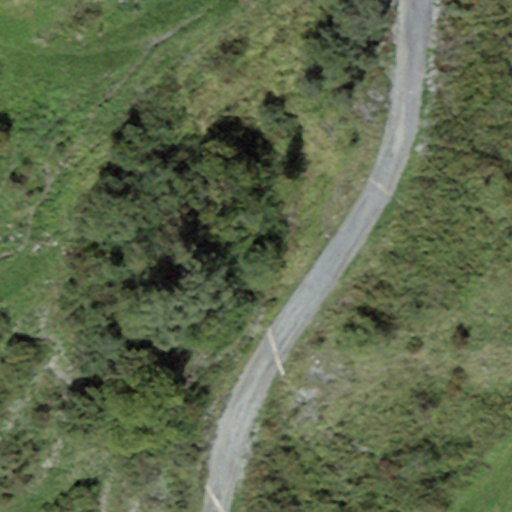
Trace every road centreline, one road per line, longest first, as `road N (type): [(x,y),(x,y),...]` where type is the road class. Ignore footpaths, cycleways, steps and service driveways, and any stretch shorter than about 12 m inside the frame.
road 1 (track): [(414,0),(386,163),(366,207),(282,321),(241,396),(209,511)]
road 2 (track): [(129,0),(79,37),(0,47)]
